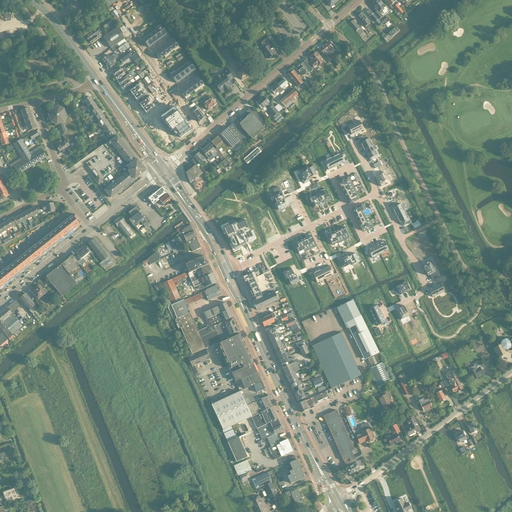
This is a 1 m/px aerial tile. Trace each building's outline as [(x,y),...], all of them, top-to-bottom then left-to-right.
[(103,0),(102,1),(106,8),(119,0),(103,0)] [(379,20),(383,16),(380,12),(386,7),(380,0),(377,0),(373,4),(378,11),(374,14),(379,20)] [(367,29),(372,24),(363,13),(359,16),(365,23),(364,23),(364,25),(367,29)] [(374,14),(371,17),(376,22),(379,20),(374,14)] [(110,19),(102,24),(105,28),(113,23),(110,19)] [(360,36),(364,33),(353,21),(350,24),(360,36)] [(382,37),(381,37),(387,44),(402,31),(394,22),(380,34),(382,37)] [(160,24),(155,28),(162,37),(167,34),(160,24)] [(111,48),(125,39),(117,27),(103,37),(111,48)] [(86,37),(89,40),(100,32),(98,28),(86,37)] [(156,29),(151,32),(158,41),(162,37),(155,28),(156,29)] [(101,32),(100,32),(89,40),(91,44),(102,37),(101,36),(103,35),(101,32)] [(151,32),(147,35),(153,44),(158,41),(151,32)] [(147,35),(142,39),(148,48),(153,44),(147,35)] [(273,40),(270,36),(260,43),(264,48),(262,50),(268,59),(270,58),(271,58),(272,57),(273,56),(275,54),(274,52),(279,49),(273,40)] [(126,50),(127,52),(128,52),(129,53),(134,50),(126,38),(112,48),(114,52),(119,49),(122,53),(126,50)] [(173,38),(168,42),(175,52),(180,48),(173,38)] [(232,65),(238,60),(225,41),(213,50),(225,66),(229,64),(230,66),(231,66),(232,65)] [(168,42),(163,45),(170,55),(171,55),(170,54),(174,51),(175,52),(168,42)] [(328,42),(324,46),(332,55),(336,51),(328,42)] [(163,45),(159,48),(166,58),(170,55),(163,45)] [(333,56),(332,55),(324,46),(320,49),(326,57),(329,55),(331,57),(333,56)] [(159,48),(154,52),(159,60),(164,56),(165,58),(166,58),(159,48)] [(127,52),(119,58),(122,63),(131,57),(136,53),(137,53),(135,49),(134,50),(129,53),(128,52),(127,52)] [(317,67),(324,61),(316,52),(309,58),(312,61),(309,63),(316,71),(319,69),(317,67)] [(140,58),(136,53),(131,57),(135,62),(140,58)] [(102,60),(106,64),(115,57),(114,55),(113,55),(110,57),(108,55),(102,60)] [(115,57),(106,64),(109,69),(115,64),(113,62),(117,60),(117,59),(115,57)] [(189,61),(184,64),(191,73),(195,70),(189,61)] [(306,75),(309,72),(310,73),(314,70),(306,61),(302,63),(303,64),(302,65),(302,64),(301,65),(296,68),(302,76),(304,73),(306,75)] [(184,64),(180,68),(186,77),(191,73),(184,64)] [(112,73),(114,77),(125,69),(124,67),(122,69),(120,67),(112,73)] [(174,70),(181,80),(186,77),(180,68),(175,71),(174,70)] [(239,76),(241,80),(248,75),(245,72),(246,71),(244,68),(236,73),(237,74),(236,75),(238,77),(239,76)] [(125,69),(114,77),(117,80),(125,74),(124,73),(127,71),(125,69)] [(174,70),(169,74),(176,83),(181,80),(174,70)] [(228,70),(221,76),(220,75),(216,79),(213,81),(221,92),(224,91),(225,92),(230,88),(229,86),(231,84),(229,81),(233,77),(228,70)] [(294,71),(288,75),(298,87),(303,82),(301,80),(302,79),(299,76),(298,76),(294,71)] [(13,75),(15,82),(24,79),(23,73),(13,75)] [(130,73),(118,82),(121,86),(133,77),(130,73)] [(198,76),(193,80),(200,90),(205,86),(198,76)] [(133,77),(121,86),(123,89),(128,86),(129,88),(133,85),(132,83),(134,81),(133,79),(134,79),(133,77)] [(284,79),(277,85),(281,89),(282,88),(284,90),(286,88),(284,86),(288,83),(284,79)] [(193,80),(188,83),(195,93),(200,90),(193,80)] [(140,82),(129,90),(133,95),(144,87),(140,82)] [(188,83),(184,86),(191,96),(190,94),(194,91),(195,93),(188,83)] [(281,89),(277,85),(271,90),(275,95),(278,92),(280,94),(284,90),(282,88),(281,89)] [(184,86),(179,90),(186,100),(188,98),(191,96),(184,86)] [(144,87),(133,95),(137,101),(146,94),(142,89),(144,88),(144,87)] [(293,89),(287,94),(294,101),(295,100),(296,99),(295,97),(298,95),(293,89)] [(294,101),(287,94),(279,100),(286,108),(294,101)] [(150,96),(139,104),(143,108),(153,101),(150,96)] [(210,96),(201,102),(207,110),(213,107),(214,107),(216,106),(216,105),(216,104),(210,96)] [(264,96),(256,103),(262,109),(265,107),(273,117),(279,112),(282,109),(278,104),(275,108),(272,104),(270,106),(268,104),(269,104),(269,103),(264,96)] [(88,106),(93,102),(90,97),(84,100),(88,106)] [(153,101),(143,108),(146,114),(155,107),(152,102),(154,101),(153,101)] [(89,108),(91,111),(97,107),(93,102),(88,106),(85,108),(82,110),(83,112),(89,108)] [(58,125),(63,122),(64,122),(67,116),(64,109),(58,106),(51,109),(48,115),(49,117),(47,118),(48,121),(50,120),(51,122),(57,125),(58,125)] [(91,111),(89,113),(90,115),(93,114),(95,116),(101,113),(101,112),(101,111),(100,109),(99,109),(99,110),(97,107),(91,111)] [(175,107),(162,116),(161,117),(164,122),(171,131),(174,129),(181,138),(191,130),(178,111),(175,107)] [(197,107),(191,111),(199,122),(205,118),(197,107)] [(232,124),(244,138),(246,141),(250,137),(252,139),(257,135),(258,135),(261,133),(260,133),(265,129),(269,125),(267,123),(263,127),(255,118),(258,115),(252,107),(232,124)] [(23,115),(25,121),(32,118),(30,112),(23,115)] [(96,119),(99,122),(104,118),(105,117),(105,116),(104,115),(103,115),(102,115),(101,113),(95,116),(95,117),(89,120),(91,122),(96,119)] [(278,113),(274,117),(274,118),(273,118),(277,123),(283,118),(278,113)] [(35,124),(32,118),(25,121),(27,126),(35,124)] [(106,120),(104,118),(99,122),(102,127),(108,123),(109,123),(109,122),(108,120),(107,120),(106,120)] [(348,126),(342,128),(346,135),(351,133),(351,134),(351,135),(363,129),(363,128),(359,122),(360,122),(359,121),(348,126)] [(62,136),(65,140),(67,139),(69,138),(63,122),(58,125),(62,136)] [(102,127),(106,132),(111,128),(108,123),(102,127)] [(244,138),(232,124),(220,134),(232,148),(240,141),(244,138)] [(111,128),(106,132),(100,136),(101,138),(107,134),(110,138),(115,134),(111,128)] [(246,166),(268,147),(262,141),(257,135),(236,154),(240,160),(246,166)] [(363,135),(359,138),(361,142),(360,143),(364,151),(373,147),(369,138),(368,139),(366,140),(363,135)] [(145,171),(146,170),(137,159),(137,160),(118,136),(111,141),(110,140),(95,150),(94,151),(95,154),(97,156),(86,164),(97,178),(95,180),(98,184),(101,183),(106,189),(105,190),(106,192),(109,196),(111,198),(134,179),(135,179),(145,171)] [(225,152),(229,149),(223,142),(223,143),(222,142),(218,136),(211,142),(219,150),(221,148),(225,152)] [(67,139),(65,140),(56,146),(59,152),(70,146),(68,143),(70,141),(69,138),(67,139)] [(21,140),(13,144),(20,154),(22,152),(27,159),(28,159),(32,165),(34,164),(39,161),(45,157),(46,157),(43,153),(45,151),(42,146),(30,153),(21,140)] [(235,151),(236,153),(246,144),(245,142),(235,151)] [(210,144),(206,147),(212,155),(214,157),(217,155),(215,153),(216,152),(214,149),(210,144)] [(206,147),(202,150),(208,159),(210,161),(214,157),(212,155),(206,147)] [(373,147),(364,151),(368,159),(369,159),(376,155),(377,155),(373,147)] [(216,148),(214,149),(216,152),(215,153),(217,155),(222,161),(225,159),(216,148)] [(12,164),(10,165),(12,169),(14,171),(15,170),(18,174),(32,165),(28,159),(27,159),(22,152),(20,154),(22,158),(12,164)] [(202,161),(206,165),(208,163),(199,152),(193,157),(199,164),(202,161)] [(340,153),(332,157),(337,166),(345,162),(345,161),(344,161),(341,154),(340,153)] [(332,157),(324,161),(324,162),(325,162),(328,169),(328,170),(337,166),(332,157)] [(190,169),(191,171),(186,173),(190,183),(203,173),(196,165),(190,169)] [(306,169),(305,169),(306,172),(310,180),(309,178),(316,174),(315,172),(317,171),(314,165),(306,169)] [(199,168),(205,176),(209,173),(206,170),(205,171),(201,166),(199,168)] [(306,171),(297,175),(300,181),(302,181),(303,183),(309,180),(310,180),(306,172),(305,169),(306,171)] [(377,175),(376,176),(378,180),(381,187),(385,185),(390,183),(386,175),(386,176),(384,172),(377,175)] [(349,177),(338,182),(341,188),(352,182),(349,177)] [(352,182),(341,188),(344,193),(355,188),(352,182)] [(148,198),(153,205),(159,200),(158,199),(166,192),(162,187),(148,198)] [(278,187),(273,189),(275,195),(273,196),(276,202),(274,203),(275,204),(285,199),(281,191),(280,192),(278,187)] [(355,188),(344,193),(346,199),(357,193),(357,191),(355,188)] [(325,189),(320,191),(325,202),(331,200),(325,189)] [(6,190),(0,193),(0,196),(2,199),(9,196),(8,195),(8,194),(8,193),(7,193),(6,190)] [(320,194),(315,196),(319,205),(325,202),(320,191),(319,191),(320,194)] [(357,193),(346,199),(349,204),(360,199),(357,193)] [(160,200),(165,206),(173,201),(172,199),(169,195),(168,195),(167,194),(160,200)] [(315,196),(309,199),(314,208),(319,205),(315,196)] [(285,199),(275,204),(278,211),(287,206),(283,200),(285,199)] [(54,208),(53,203),(46,204),(42,206),(44,211),(47,209),(47,213),(55,211),(55,208),(54,208)] [(363,204),(352,209),(354,215),(365,209),(363,204)] [(393,208),(392,208),(396,216),(405,212),(401,204),(400,204),(401,204),(399,205),(398,204),(394,206),(395,207),(393,208)] [(35,207),(29,210),(33,216),(38,214),(36,209),(35,207)] [(130,214),(132,218),(129,220),(138,231),(144,226),(146,228),(150,225),(139,212),(141,211),(138,207),(130,214)] [(365,209),(354,215),(357,220),(366,216),(363,211),(366,210),(365,209)] [(33,216),(29,210),(24,213),(28,219),(33,216)] [(405,212),(396,216),(400,225),(401,224),(404,223),(405,224),(409,222),(408,220),(408,221),(409,220),(405,212)] [(24,213),(19,216),(22,222),(28,219),(24,213)] [(74,214),(37,244),(0,272),(0,286),(79,224),(76,220),(77,219),(74,214)] [(19,216),(14,219),(15,221),(16,224),(17,225),(22,222),(19,216)] [(109,227),(103,232),(108,238),(109,237),(111,239),(109,241),(114,246),(134,230),(130,224),(130,225),(123,216),(121,217),(119,219),(120,220),(118,221),(117,220),(116,220),(117,221),(115,223),(115,222),(111,225),(112,226),(110,228),(109,227)] [(366,216),(357,220),(360,226),(371,220),(368,221),(366,216)] [(11,227),(16,224),(15,221),(14,219),(13,218),(8,221),(11,227)] [(236,221),(223,227),(226,235),(228,234),(235,250),(240,247),(243,246),(245,245),(246,244),(245,242),(253,238),(245,219),(237,223),(236,221)] [(371,220),(360,226),(362,231),(374,226),(371,220)] [(6,230),(11,227),(8,221),(3,224),(6,230)] [(187,242),(196,237),(190,225),(182,230),(181,229),(180,228),(176,231),(177,232),(178,234),(183,243),(186,242),(187,242)] [(344,227),(338,229),(344,240),(349,238),(344,227)] [(338,229),(333,232),(338,243),(344,240),(338,229)] [(333,232),(327,235),(332,245),(337,242),(338,243),(333,232)] [(180,247),(187,244),(186,242),(183,243),(178,234),(176,236),(177,238),(168,242),(172,251),(180,247)] [(311,235),(305,238),(311,249),(316,246),(311,235)] [(187,242),(186,242),(187,244),(188,246),(189,245),(192,252),(201,248),(196,237),(187,242)] [(305,238),(299,241),(305,252),(311,249),(305,238)] [(86,247),(90,252),(92,255),(95,252),(105,265),(111,261),(94,239),(88,243),(89,245),(86,247)] [(299,241),(294,243),(298,252),(304,250),(305,252),(299,241)] [(384,241),(376,245),(380,254),(388,250),(388,249),(388,250),(384,242),(384,241)] [(376,245),(368,249),(368,250),(372,258),(380,254),(376,245)] [(77,256),(74,258),(80,265),(88,274),(93,271),(87,264),(85,261),(83,258),(90,252),(86,247),(85,246),(76,254),(77,256)] [(159,261),(156,253),(148,259),(150,265),(159,261)] [(348,255),(353,265),(360,262),(355,253),(349,257),(348,255)] [(62,264),(77,284),(88,275),(88,274),(74,258),(73,255),(62,264)] [(342,261),(340,262),(343,268),(345,267),(351,264),(352,265),(353,265),(348,255),(340,259),(342,261)] [(188,274),(208,264),(207,262),(204,256),(184,265),(188,274)] [(426,263),(422,265),(427,276),(430,275),(432,280),(438,278),(435,272),(434,269),(430,261),(426,263)] [(62,296),(77,284),(62,264),(46,276),(62,296)] [(195,281),(212,273),(208,265),(208,264),(188,274),(194,287),(197,286),(195,281)] [(324,268),(321,270),(325,279),(332,275),(332,276),(333,275),(333,274),(329,266),(329,265),(324,268)] [(291,268),(282,272),(286,279),(296,274),(294,275),(291,268)] [(314,273),(312,274),(313,275),(313,274),(317,282),(316,282),(317,283),(323,280),(322,280),(325,279),(321,270),(314,273)] [(254,272),(243,277),(245,282),(256,277),(254,272)] [(195,281),(197,286),(214,278),(212,273),(195,281)] [(296,274),(286,279),(286,280),(289,286),(291,285),(291,286),(300,281),(296,274)] [(256,277),(245,282),(247,287),(258,282),(256,277)] [(214,278),(197,286),(201,289),(216,282),(214,278)] [(172,305),(179,302),(178,300),(181,299),(172,279),(163,283),(172,305)] [(396,288),(393,289),(396,295),(399,294),(400,295),(407,291),(407,292),(411,290),(410,288),(407,281),(403,283),(396,287),(396,288)] [(258,282),(247,287),(249,292),(258,287),(256,283),(259,282),(258,282)] [(440,283),(428,289),(429,290),(432,297),(444,291),(441,284),(440,283)] [(43,290),(40,285),(36,288),(37,289),(32,293),(38,299),(46,293),(47,292),(44,289),(43,290)] [(206,290),(193,297),(186,299),(187,304),(195,301),(195,302),(206,297),(208,300),(218,296),(216,293),(220,291),(218,285),(206,290)] [(258,287),(249,292),(251,296),(260,292),(258,287)] [(277,291),(274,292),(254,302),(253,302),(256,310),(278,299),(275,293),(278,292),(277,291)] [(278,292),(275,293),(278,299),(279,299),(281,301),(283,300),(284,301),(286,300),(282,291),(280,292),(279,292),(278,293),(278,292)] [(260,292),(251,296),(254,301),(263,297),(260,292)] [(26,293),(20,298),(29,310),(32,313),(38,308),(35,305),(26,293)] [(179,302),(172,305),(167,307),(172,320),(189,312),(184,300),(179,302)] [(353,300),(339,307),(347,323),(353,336),(364,360),(378,353),(360,317),(353,300)] [(21,306),(16,301),(0,314),(0,320),(1,322),(0,322),(0,328),(8,339),(13,335),(14,334),(16,336),(20,332),(19,330),(23,327),(12,313),(21,306)] [(206,319),(208,318),(229,309),(226,303),(203,313),(206,319)] [(369,309),(368,310),(372,318),(381,313),(377,305),(377,306),(369,309)] [(403,305),(395,309),(401,320),(409,316),(403,305)] [(233,318),(229,309),(208,318),(212,327),(233,318)] [(229,339),(240,334),(239,332),(240,330),(238,329),(233,318),(212,327),(209,328),(209,326),(207,326),(206,328),(197,331),(189,313),(174,319),(178,329),(181,328),(192,355),(205,349),(227,339),(228,338),(228,339),(229,338),(229,339)] [(260,319),(264,327),(275,322),(273,318),(275,317),(273,313),(260,319)] [(381,313),(372,318),(377,326),(377,325),(385,322),(386,322),(381,313)] [(296,323),(294,318),(285,322),(287,326),(284,327),(285,328),(296,323)] [(269,335),(269,336),(279,331),(277,327),(267,331),(268,333),(267,334),(268,335),(269,335)] [(377,337),(382,335),(378,327),(373,330),(377,337)] [(281,335),(279,331),(269,336),(269,337),(269,338),(270,338),(271,340),(281,335)] [(356,377),(360,376),(341,333),(312,346),(331,389),(356,377)] [(231,373),(232,373),(253,363),(240,334),(229,339),(229,338),(228,339),(228,338),(227,339),(227,340),(219,343),(218,344),(231,373)] [(272,344),(280,341),(279,338),(282,337),(281,335),(271,340),(271,342),(272,344)] [(511,350),(511,339),(509,341),(505,339),(502,341),(501,344),(494,348),(499,357),(506,354),(503,349),(506,350),(510,348),(510,347),(511,351),(511,350)] [(276,352),(286,348),(289,346),(287,342),(285,343),(274,348),(275,350),(275,351),(275,352),(276,352)] [(286,348),(276,352),(276,353),(277,355),(278,356),(288,352),(286,348)] [(192,367),(210,359),(206,349),(188,357),(192,367)] [(288,352),(278,356),(279,358),(279,359),(279,360),(280,360),(280,361),(287,357),(290,356),(288,352)] [(486,358),(479,361),(481,366),(483,368),(489,365),(486,358)] [(283,369),(284,372),(298,366),(296,361),(283,367),(284,369),(283,369)] [(232,373),(236,381),(257,372),(253,363),(232,373)] [(383,363),(372,368),(380,386),(391,381),(383,363)] [(286,374),(287,376),(297,371),(300,370),(298,366),(284,372),(285,374),(286,374)] [(474,366),(468,369),(470,372),(469,373),(471,376),(471,375),(473,380),(474,380),(477,379),(477,378),(480,377),(480,376),(483,374),(482,372),(481,371),(484,370),(483,368),(481,366),(476,368),(475,366),(474,366)] [(287,378),(288,380),(296,377),(295,374),(298,373),(297,371),(287,376),(287,377),(287,378)] [(457,391),(462,388),(459,382),(460,382),(454,371),(445,376),(451,387),(450,387),(453,392),(456,391),(457,391)] [(235,381),(240,391),(261,382),(257,372),(236,381),(235,381)] [(290,382),(291,384),(301,379),(300,378),(299,376),(296,377),(288,380),(289,382),(290,382)] [(301,379),(291,384),(291,386),(291,387),(292,389),(303,384),(301,379)] [(401,380),(398,381),(404,395),(408,393),(401,380)] [(442,381),(439,382),(446,394),(448,393),(442,381)] [(247,405),(264,398),(261,391),(265,389),(262,382),(261,382),(240,391),(243,399),(243,398),(247,405)] [(294,393),(305,388),(303,384),(292,389),(293,391),(294,391),(294,393)] [(306,390),(305,388),(294,393),(295,394),(295,395),(296,397),(303,393),(302,391),(306,390)] [(389,390),(383,392),(384,395),(378,398),(382,409),(392,404),(388,395),(391,394),(389,390)] [(251,417),(253,416),(247,405),(243,398),(243,399),(240,391),(211,404),(223,430),(251,417)] [(310,398),(312,404),(317,402),(328,396),(326,391),(310,398)] [(443,401),(446,399),(443,394),(444,393),(443,392),(442,392),(441,391),(435,394),(440,402),(441,403),(443,401)] [(253,416),(255,415),(263,411),(273,407),(268,396),(264,398),(247,405),(253,416)] [(312,404),(310,398),(298,404),(299,405),(300,406),(299,406),(300,408),(300,407),(302,412),(302,413),(303,412),(305,411),(305,412),(306,411),(305,411),(309,409),(314,407),(312,404)] [(426,411),(432,408),(428,400),(426,401),(425,400),(424,401),(423,399),(418,401),(424,411),(426,410),(426,411)] [(266,410),(263,411),(255,415),(253,416),(251,417),(256,429),(270,423),(278,419),(273,407),(266,410)] [(341,456),(351,451),(354,450),(337,410),(324,416),(341,456)] [(407,437),(420,430),(413,417),(406,420),(410,426),(403,429),(407,437)] [(272,428),(281,424),(278,419),(270,423),(272,428)] [(467,425),(471,433),(477,430),(473,422),(467,425)] [(275,434),(272,428),(270,423),(256,429),(262,440),(267,438),(275,434)] [(361,433),(356,436),(359,443),(365,441),(365,442),(369,441),(370,441),(371,441),(372,441),(373,440),(373,439),(375,438),(368,423),(361,426),(361,427),(362,432),(361,432),(361,433)] [(275,434),(276,434),(283,430),(283,431),(284,430),(281,424),(272,428),(275,434)] [(400,441),(396,434),(400,432),(396,424),(389,428),(393,435),(387,438),(387,437),(386,438),(387,438),(388,441),(387,442),(386,443),(388,446),(389,446),(391,445),(391,446),(395,444),(396,443),(400,441)] [(456,434),(455,435),(459,443),(468,438),(466,435),(465,436),(463,431),(459,433),(458,433),(456,434)] [(276,434),(275,434),(267,438),(271,446),(280,442),(276,434)] [(238,437),(227,442),(236,462),(247,457),(238,437)] [(287,439),(280,442),(271,446),(269,447),(269,450),(270,450),(270,451),(272,454),(272,455),(274,460),(280,457),(282,456),(293,451),(291,447),(290,445),(287,439)] [(354,457),(351,451),(341,456),(343,460),(344,460),(347,467),(346,467),(347,468),(357,463),(357,462),(356,462),(354,457)] [(361,454),(354,457),(356,462),(357,462),(357,463),(347,468),(349,474),(360,469),(359,467),(362,465),(360,460),(358,461),(357,458),(362,456),(361,454)] [(248,460),(234,466),(238,476),(252,471),(248,460)] [(297,460),(290,463),(289,463),(291,466),(291,467),(291,466),(293,470),(289,471),(291,475),(287,476),(287,477),(287,476),(289,479),(289,480),(291,483),(290,483),(305,477),(304,477),(303,474),(303,473),(301,470),(302,470),(301,470),(300,470),(299,467),(300,467),(297,460)] [(263,486),(272,506),(280,502),(279,502),(283,500),(281,496),(278,498),(270,483),(271,482),(268,475),(267,473),(251,480),(256,490),(263,486)] [(16,495),(14,488),(13,489),(11,489),(11,490),(4,493),(6,498),(5,499),(7,503),(13,500),(11,497),(16,495)] [(287,497),(292,495),(296,505),(297,508),(301,507),(300,505),(304,503),(298,492),(300,491),(299,491),(298,489),(291,492),(290,491),(285,493),(287,497)] [(266,511),(259,496),(250,500),(256,511),(266,511)] [(401,498),(394,502),(396,507),(398,511),(408,511),(408,510),(411,508),(408,503),(405,504),(405,503),(404,504),(401,498)]
